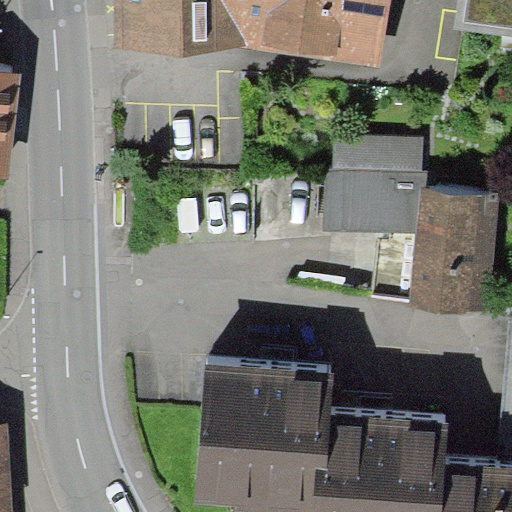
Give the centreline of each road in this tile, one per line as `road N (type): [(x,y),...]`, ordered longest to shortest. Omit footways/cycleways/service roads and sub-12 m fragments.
road 1 (tertiary): [(51,0),(66,381)]
road 2 (tertiary): [(66,381),(79,453),(103,511)]
